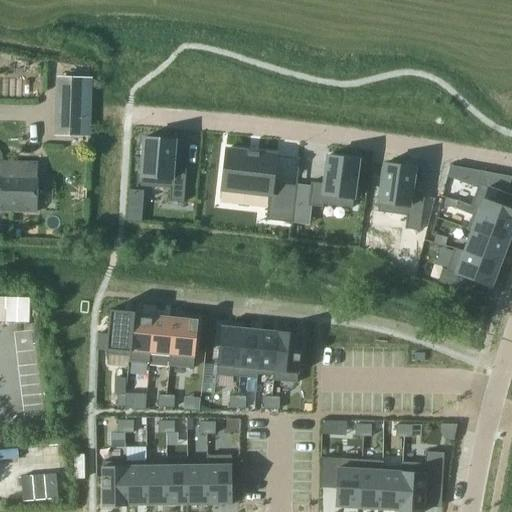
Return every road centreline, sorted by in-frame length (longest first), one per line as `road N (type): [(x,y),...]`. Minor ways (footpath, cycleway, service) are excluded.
road 1 (residential): [(511,165),(382,140),(126,120)]
road 2 (residential): [(470,511),(511,338)]
